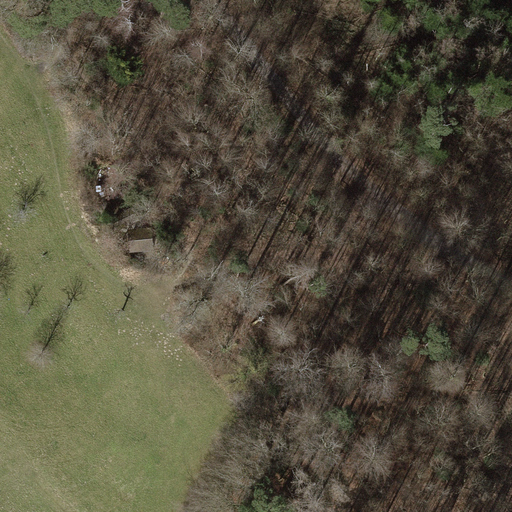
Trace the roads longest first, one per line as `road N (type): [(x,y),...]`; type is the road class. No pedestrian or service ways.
road 1 (track): [(511,275),(400,214),(282,93),(214,0)]
road 2 (track): [(469,252),(231,267),(122,315)]
